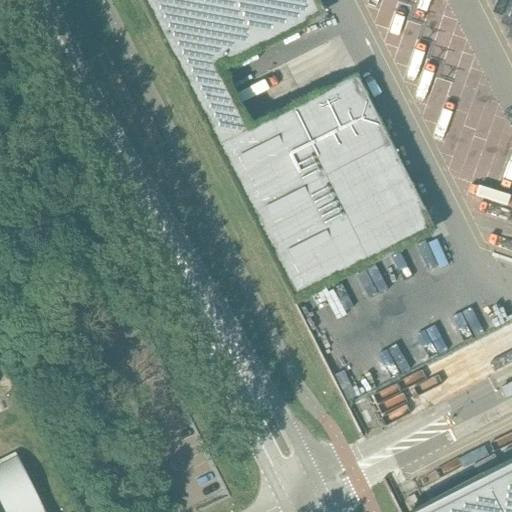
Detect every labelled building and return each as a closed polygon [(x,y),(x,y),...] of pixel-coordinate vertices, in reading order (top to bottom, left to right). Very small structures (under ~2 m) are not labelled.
[(305,28),(291,0),(137,0),(282,285),(285,283),(287,283),(425,213),(394,152),(357,78),(217,148),(186,87),(305,28)] [(511,383),(500,389),(506,401),(511,397),(511,383)] [(0,511),(41,511),(28,484),(16,462),(0,469),(0,511)] [(511,511),(511,466),(422,511),(511,511)] [(414,495),(407,498),(411,506),(418,502),(414,495)]
